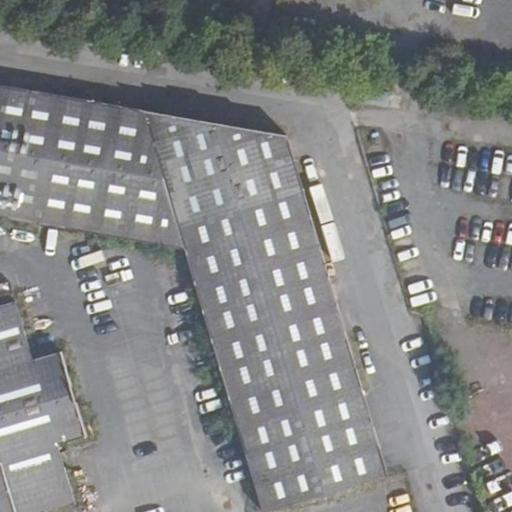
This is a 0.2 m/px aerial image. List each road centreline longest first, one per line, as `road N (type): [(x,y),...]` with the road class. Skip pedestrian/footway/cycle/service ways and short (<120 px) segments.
road 1 (unknown): [(186,503),(128,263)]
road 2 (unknown): [(319,119),(511,150)]
road 3 (unknown): [(511,294),(370,290)]
